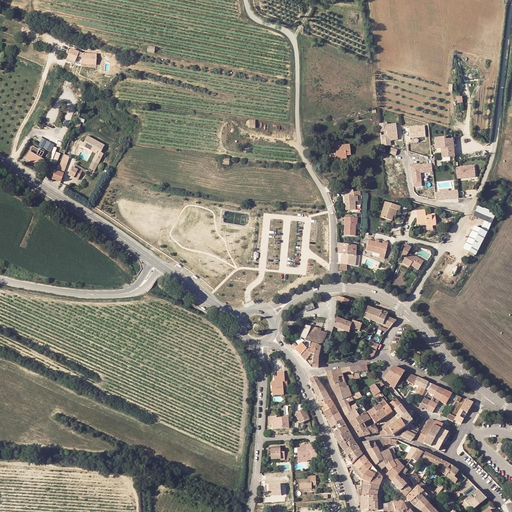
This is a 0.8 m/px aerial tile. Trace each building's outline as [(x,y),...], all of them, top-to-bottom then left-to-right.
[(67,58),(75,62),(77,57),(81,57),(81,64),(96,65),(97,55),(78,54),(79,52),(70,49),(67,58)] [(387,126),(387,124),(380,125),(381,133),(387,132),(387,136),(381,137),(383,147),(391,146),(390,141),(398,140),(397,129),(388,130),(387,126)] [(424,127),(408,128),(409,139),(425,137),(424,127)] [(454,156),(452,138),(445,139),(445,137),(434,138),(435,149),(441,148),(442,157),(454,156)] [(54,144),(48,141),(44,148),(51,151),(54,144)] [(333,142),(333,146),(335,146),(335,151),(334,151),(334,159),(343,159),(343,157),(346,157),(346,155),(350,155),(349,145),(341,145),(341,142),(333,142)] [(44,162),(40,160),(45,153),(40,150),(39,152),(32,148),(25,160),(40,169),(44,162)] [(60,153),(56,151),(52,162),(56,164),(60,153)] [(96,152),(91,162),(97,165),(102,155),(96,152)] [(69,159),(64,156),(59,168),(64,170),(69,159)] [(87,168),(93,172),(97,165),(91,162),(87,168)] [(412,183),(421,182),(420,173),(432,172),(432,164),(410,166),(412,183)] [(72,169),(67,176),(77,181),(82,170),(75,166),(73,170),(72,169)] [(475,177),(474,166),(455,168),(457,179),(475,177)] [(64,170),(59,168),(57,172),(53,180),(59,183),(62,175),(64,170)] [(439,193),(434,193),(435,200),(458,198),(457,191),(448,192),(448,190),(439,190),(439,193)] [(357,202),(357,196),(353,196),(345,197),(345,198),(345,206),(346,210),(346,211),(356,211),(355,202),(357,202)] [(392,217),(394,210),(397,211),(398,211),(399,207),(385,203),(380,219),(391,222),(392,217)] [(486,233),(494,216),(489,214),(487,217),(482,213),(483,211),(477,208),(473,218),(484,222),(481,230),(486,233)] [(427,225),(427,228),(433,227),(437,227),(436,216),(429,216),(429,219),(426,219),(426,211),(417,212),(418,226),(427,225)] [(347,227),(345,228),(345,237),(355,237),(355,226),(357,225),(357,219),(347,219),(347,227)] [(486,233),(481,230),(474,227),(463,249),(476,256),(486,233)] [(374,244),(368,242),(365,253),(379,256),(380,253),(385,254),(387,247),(382,245),(378,245),(374,244)] [(355,246),(338,244),(338,255),(342,255),(351,257),(353,257),(354,257),(355,246)] [(411,248),(405,244),(404,245),(401,257),(404,259),(402,263),(409,267),(410,265),(418,270),(423,261),(415,257),(408,253),(411,248)] [(353,257),(351,257),(342,255),(341,265),(346,266),(352,267),(353,257)] [(348,305),(349,301),(339,297),(338,303),(347,306),(348,305)] [(382,312),(368,307),(364,318),(372,321),(374,315),(380,317),(382,312)] [(381,315),(382,312),(380,317),(374,315),(372,321),(390,328),(397,321),(386,317),(381,315)] [(349,333),(350,331),(351,328),(359,331),(360,331),(362,324),(361,324),(353,321),(352,324),(336,318),(333,327),(338,329),(345,332),(349,333)] [(301,337),(306,339),(308,334),(311,327),(306,326),(301,337)] [(308,334),(313,336),(311,343),(314,344),(321,348),(324,340),(327,333),(321,332),(321,330),(311,327),(308,334)] [(311,343),(313,336),(308,334),(306,339),(305,341),(311,343)] [(305,341),(305,342),(298,347),(295,350),(301,356),(307,350),(309,351),(311,343),(305,341)] [(369,350),(376,351),(379,345),(371,342),(369,345),(369,349),(369,350)] [(311,355),(314,356),(319,357),(321,348),(314,344),(311,343),(309,351),(307,350),(301,356),(306,361),(311,355)] [(366,365),(349,368),(341,369),(342,375),(348,373),(351,373),(354,374),(368,371),(367,367),(367,366),(366,365)] [(394,390),(400,380),(404,373),(405,372),(393,366),(384,378),(394,390)] [(342,375),(341,369),(335,370),(327,373),(327,374),(327,377),(330,385),(331,387),(345,383),(342,375)] [(415,381),(417,377),(410,374),(407,381),(413,385),(415,381)] [(284,378),(277,378),(278,382),(275,382),(272,382),(273,397),(273,396),(283,395),(283,382),(284,382),(284,378)] [(425,381),(422,380),(415,393),(422,397),(429,383),(425,381)] [(314,389),(317,397),(317,398),(321,394),(326,392),(323,388),(321,384),(318,381),(312,384),(314,389)] [(340,390),(347,388),(345,383),(331,387),(333,391),(340,390)] [(378,394),(381,393),(375,385),(369,388),(372,392),(371,393),(373,395),(374,396),(378,394)] [(348,387),(347,388),(340,390),(342,395),(336,397),(339,402),(352,396),(348,387)] [(321,394),(317,398),(319,403),(329,398),(326,392),(321,394)] [(352,396),(354,401),(362,397),(359,393),(352,396)] [(453,394),(450,398),(459,403),(462,398),(459,397),(456,395),(453,394)] [(354,401),(352,396),(339,402),(341,407),(348,404),(354,401)] [(321,408),(332,403),(329,398),(319,403),(321,408)] [(420,406),(423,408),(426,410),(430,402),(427,400),(424,398),(420,406)] [(396,400),(390,404),(395,411),(401,406),(396,400)] [(385,401),(380,404),(377,406),(372,410),(380,421),(388,416),(383,409),(388,405),(385,401)] [(430,402),(426,410),(432,413),(433,412),(437,405),(430,402)] [(324,414),(335,407),(332,403),(321,408),(324,413),(324,414)] [(350,408),(349,406),(342,409),(346,417),(356,411),(358,409),(354,403),(355,405),(350,408)] [(366,414),(367,413),(372,410),(367,404),(366,404),(358,409),(356,411),(359,416),(349,421),(350,423),(360,417),(361,416),(364,414),(365,414),(366,414)] [(388,416),(393,412),(388,405),(383,409),(388,416)] [(398,415),(401,418),(407,414),(403,408),(401,406),(395,411),(398,415)] [(328,421),(339,414),(335,407),(324,414),(328,421)] [(309,421),(305,409),(296,413),(300,424),(309,421)] [(370,417),(375,424),(380,421),(372,410),(367,413),(370,417)] [(356,411),(346,417),(349,421),(359,416),(356,411)] [(336,426),(335,424),(342,420),(339,414),(328,421),(332,429),(336,426)] [(360,417),(363,424),(364,424),(370,420),(369,418),(366,414),(365,414),(364,414),(361,416),(360,417)] [(410,417),(407,414),(401,418),(402,419),(401,420),(406,427),(413,420),(410,417)] [(272,417),(268,417),(269,423),(273,423),(273,427),(277,427),(277,429),(289,428),(288,418),(277,418),(276,416),(272,417)] [(400,421),(396,416),(390,421),(380,428),(381,432),(384,431),(389,428),(400,421)] [(354,429),(363,424),(360,417),(350,423),(354,429)] [(345,426),(342,420),(335,424),(336,426),(337,428),(338,430),(345,426)] [(406,427),(401,420),(400,421),(389,428),(394,435),(401,430),(406,427)] [(429,435),(436,422),(432,420),(431,420),(430,420),(429,420),(428,421),(417,441),(424,444),(429,435)] [(429,435),(435,439),(441,429),(443,425),(436,422),(429,435)] [(370,435),(366,429),(364,424),(363,424),(354,429),(356,432),(358,435),(359,438),(370,435)] [(349,432),(345,426),(338,430),(337,428),(338,430),(334,433),(337,438),(336,439),(339,444),(344,441),(341,436),(349,432)] [(374,426),(366,429),(370,435),(376,433),(377,433),(378,432),(378,431),(374,426)] [(380,433),(380,436),(394,435),(389,428),(384,431),(381,432),(380,433)] [(430,447),(439,450),(442,445),(449,433),(448,433),(441,429),(435,439),(430,447)] [(346,444),(353,440),(349,432),(341,436),(344,441),(346,444)] [(412,441),(413,440),(415,437),(405,432),(401,436),(411,441),(412,441)] [(444,446),(451,434),(449,433),(442,445),(444,446)] [(429,435),(424,444),(430,447),(435,439),(429,435)] [(341,447),(344,452),(356,445),(353,440),(346,444),(344,441),(339,444),(341,447)] [(385,446),(384,440),(374,441),(378,448),(385,446)] [(369,442),(371,450),(378,448),(374,441),(369,442)] [(371,450),(369,442),(363,443),(367,451),(371,450)] [(301,449),(298,449),(299,462),(308,462),(308,460),(312,460),(311,451),(308,451),(307,445),(304,445),(304,448),(301,449)] [(360,451),(356,445),(344,452),(347,457),(360,451)] [(275,450),(271,450),(271,460),(281,460),(286,460),(285,453),(281,453),(281,447),(274,447),(275,450)] [(374,463),(377,466),(383,461),(380,454),(378,448),(371,450),(367,451),(371,458),(372,460),(374,463)] [(383,461),(377,466),(381,470),(386,467),(385,466),(393,461),(391,455),(394,454),(392,448),(385,452),(380,454),(383,461)] [(412,459),(417,462),(423,452),(418,449),(412,459)] [(352,465),(362,455),(360,451),(347,457),(349,461),(352,465)] [(441,467),(443,468),(446,463),(440,460),(440,459),(426,453),(423,458),(441,467)] [(359,470),(368,462),(364,457),(355,465),(359,470)] [(404,468),(396,460),(393,461),(385,466),(386,467),(389,472),(386,475),(392,482),(398,476),(401,472),(404,468)] [(365,476),(372,466),(368,462),(359,470),(355,465),(354,465),(365,476)] [(354,474),(363,483),(363,481),(362,480),(365,476),(354,465),(352,467),(352,470),(355,473),(354,474)] [(365,476),(362,480),(363,481),(364,481),(364,485),(369,486),(377,472),(372,466),(365,476)] [(454,477),(459,472),(453,467),(447,477),(456,484),(458,480),(454,477)] [(377,472),(369,486),(379,487),(382,482),(383,478),(377,472)] [(418,476),(414,473),(413,474),(412,476),(414,478),(419,482),(420,480),(417,478),(418,476)] [(459,482),(461,484),(467,478),(464,475),(458,481),(459,482)] [(311,478),(307,478),(308,489),(312,489),(311,485),(311,482),(316,482),(315,476),(311,476),(311,478)] [(394,484),(397,488),(400,491),(404,487),(407,485),(402,480),(402,481),(398,476),(392,482),(394,484)] [(299,479),(299,490),(308,489),(307,478),(299,479)] [(467,478),(461,484),(457,488),(453,490),(458,496),(473,485),(467,478)] [(428,496),(430,498),(433,494),(431,491),(422,484),(418,487),(424,493),(428,496)] [(269,494),(270,496),(281,496),(281,485),(265,486),(266,494),(269,494)] [(359,497),(361,497),(362,486),(356,485),(356,486),(354,486),(359,497)] [(400,491),(405,497),(409,493),(404,487),(400,491)] [(424,493),(418,487),(413,492),(418,497),(424,493)] [(418,497),(413,492),(407,498),(411,502),(418,497)] [(418,497),(411,502),(413,506),(415,507),(420,502),(424,498),(428,496),(424,493),(418,497)] [(370,497),(363,497),(362,497),(361,510),(369,511),(369,503),(370,497)] [(420,502),(415,507),(422,511),(429,504),(424,498),(420,502)] [(404,503),(394,504),(395,511),(399,511),(408,510),(404,503)]
